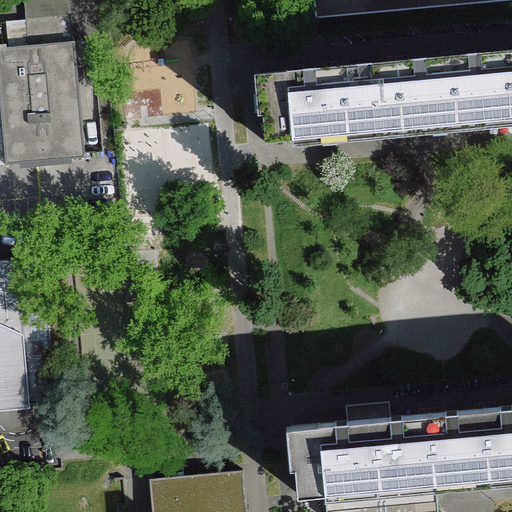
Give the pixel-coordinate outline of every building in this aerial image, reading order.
[(25,0),(26,9),(27,19),(7,21),(9,48),(43,45),(40,17),(72,15),(71,4),(70,0),(48,0),(39,1),(39,0),(25,0)] [(511,0),(315,0),(317,18),(511,0)] [(43,45),(75,42),(72,15),(40,17),(43,45)] [(87,153),(76,42),(75,42),(43,45),(9,48),(0,49),(0,75),(8,161),(87,153)] [(511,87),(509,51),(454,56),(461,124),(511,118),(511,87)] [(454,56),(399,61),(405,129),(461,124),(454,56)] [(399,61),(343,66),(350,134),(405,129),(399,61)] [(343,66),(265,74),(267,95),(263,95),(267,142),(350,134),(343,66)] [(33,260),(20,261),(23,292),(36,291),(48,290),(46,259),(33,260)] [(36,291),(23,292),(20,261),(0,262),(0,331),(25,344),(31,405),(45,403),(58,402),(48,290),(36,291)] [(0,412),(31,409),(31,405),(25,344),(0,331),(0,412)] [(375,418),(393,416),(391,401),(347,405),(349,421),(375,418)] [(511,405),(486,408),(493,475),(511,473),(511,405)] [(486,408),(431,413),(437,481),(493,475),(486,408)] [(393,416),(375,418),(382,486),(437,481),(431,413),(393,416)] [(349,421),(296,426),(303,493),(326,491),(382,486),(375,418),(349,421)] [(247,511),(244,472),(153,480),(156,511),(247,511)] [(434,511),(440,511),(437,481),(382,486),(326,491),(327,511),(434,511)]
